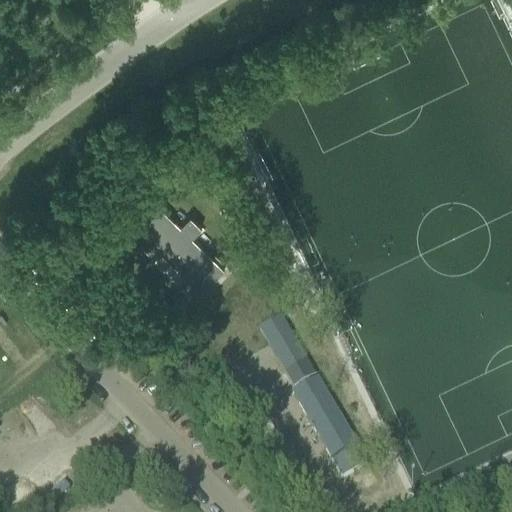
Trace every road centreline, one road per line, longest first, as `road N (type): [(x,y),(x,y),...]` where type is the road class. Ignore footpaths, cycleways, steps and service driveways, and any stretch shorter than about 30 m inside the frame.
road 1 (unclassified): [(233,511),(0,256)]
road 2 (unclassified): [(0,148),(205,0)]
